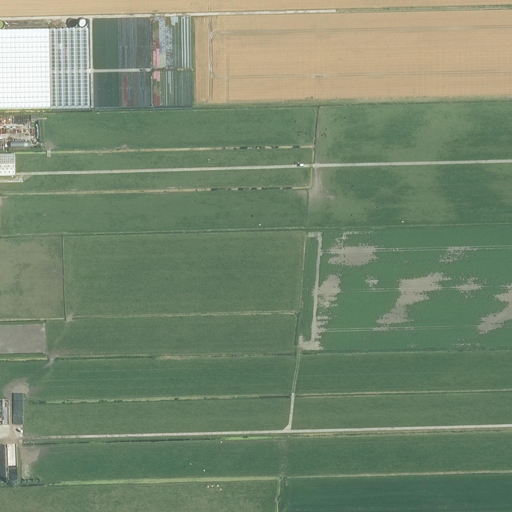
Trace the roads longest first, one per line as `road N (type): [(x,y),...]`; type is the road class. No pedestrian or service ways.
road 1 (track): [(511,165),(0,180)]
road 2 (track): [(0,19),(511,8)]
